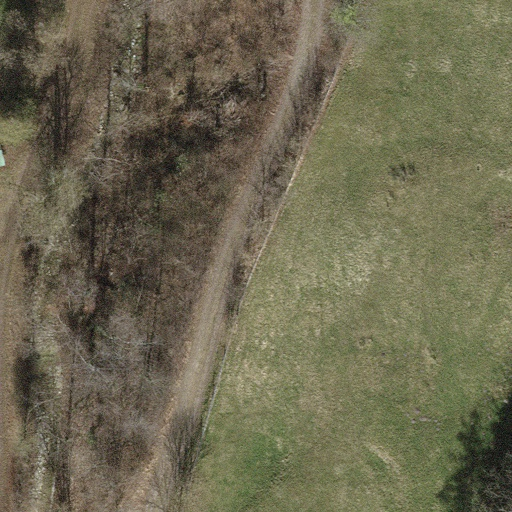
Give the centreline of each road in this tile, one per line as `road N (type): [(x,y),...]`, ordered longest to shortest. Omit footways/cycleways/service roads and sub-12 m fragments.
road 1 (track): [(313,0),(309,72),(160,511)]
road 2 (track): [(0,398),(73,0)]
